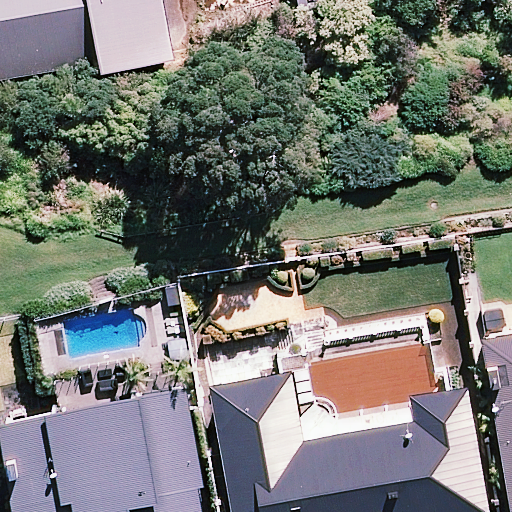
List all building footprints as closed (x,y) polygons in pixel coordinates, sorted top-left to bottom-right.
[(0,0),(0,88),(188,58),(178,0),(0,0)] [(286,6),(284,0),(199,0),(202,18),(286,6)] [(511,326),(485,331),(493,380),(502,378),(504,389),(495,391),(511,502),(511,326)] [(489,511),(467,380),(409,391),(413,417),(303,436),(290,364),(208,378),(231,511),(489,511)] [(203,511),(185,385),(1,413),(16,511),(86,511),(124,506),(124,511),(203,511)]
